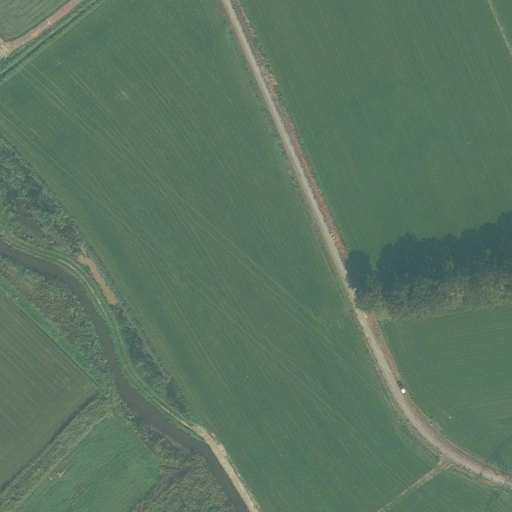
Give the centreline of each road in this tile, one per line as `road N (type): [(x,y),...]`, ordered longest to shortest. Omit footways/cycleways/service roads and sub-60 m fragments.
road 1 (unclassified): [(511,486),(452,463),(393,405),(220,0)]
road 2 (track): [(511,272),(346,303)]
